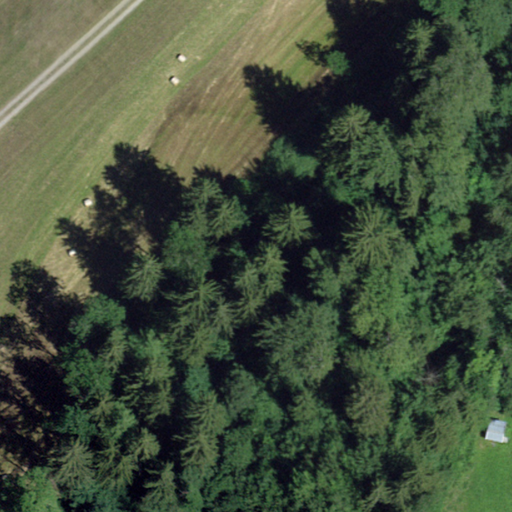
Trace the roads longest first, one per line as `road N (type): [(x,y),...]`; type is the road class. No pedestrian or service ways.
road 1 (track): [(63,511),(215,284),(475,0)]
road 2 (track): [(0,118),(131,0)]
